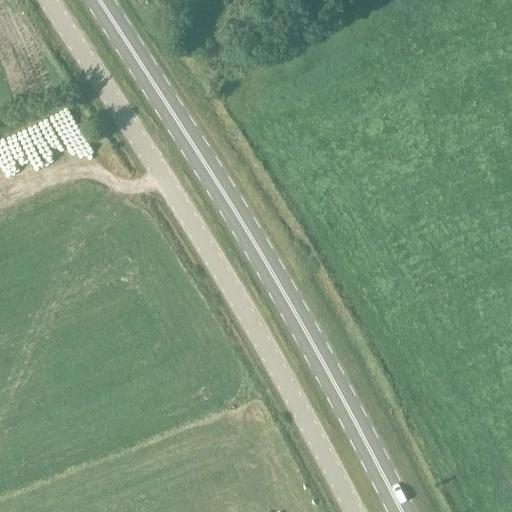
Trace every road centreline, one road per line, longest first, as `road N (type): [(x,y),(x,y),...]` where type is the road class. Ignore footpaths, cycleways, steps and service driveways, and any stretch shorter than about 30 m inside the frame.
road 1 (unclassified): [(352,511),(204,247),(45,0)]
road 2 (primary): [(400,511),(269,270),(97,0)]
